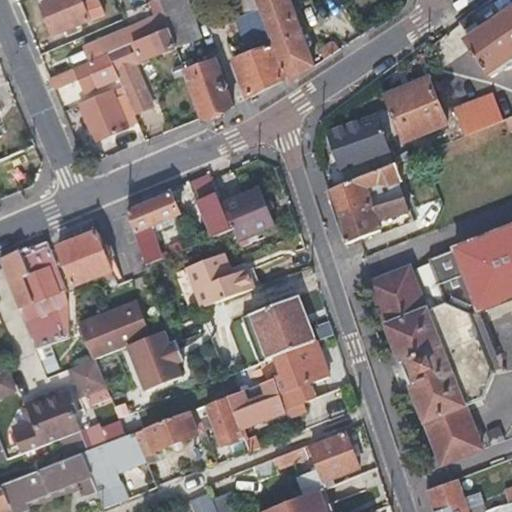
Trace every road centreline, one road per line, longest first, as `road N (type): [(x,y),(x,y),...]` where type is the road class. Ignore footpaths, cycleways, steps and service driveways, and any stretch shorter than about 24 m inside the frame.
road 1 (residential): [(409,511),(276,119)]
road 2 (residential): [(276,119),(81,203)]
road 3 (residential): [(81,203),(0,9)]
road 4 (residential): [(438,8),(276,119)]
